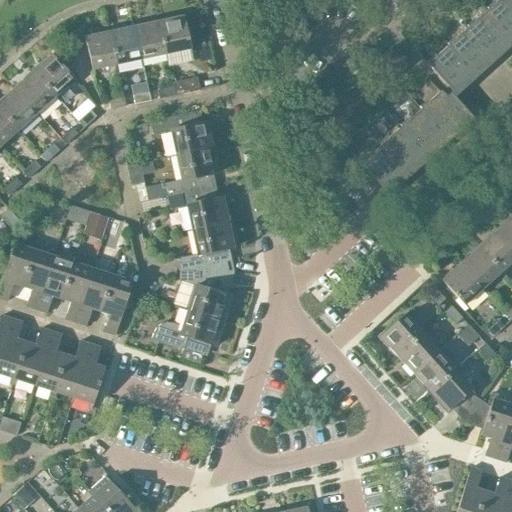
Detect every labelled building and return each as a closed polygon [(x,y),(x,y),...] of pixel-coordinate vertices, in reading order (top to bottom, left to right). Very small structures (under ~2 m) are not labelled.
[(511,0),(497,0),(427,64),(451,91),(511,35),(511,0)] [(158,22),(165,54),(189,49),(183,17),(158,22)] [(140,60),(165,54),(158,22),(133,28),(140,60)] [(116,65),(140,60),(133,28),(109,33),(116,65)] [(91,70),(116,65),(109,33),(84,38),(91,70)] [(394,78),(409,64),(393,46),(378,60),(394,78)] [(32,72),(54,97),(73,79),(51,55),(32,72)] [(36,113),(54,97),(32,72),(14,89),(36,113)] [(199,91),(199,90),(196,78),(171,83),(172,87),(156,91),(158,100),(199,91)] [(0,111),(17,130),(36,113),(14,89),(0,101),(0,111)] [(384,190),(463,118),(439,91),(359,163),(384,190)] [(149,101),(147,93),(131,96),(133,105),(149,101)] [(125,107),(125,106),(123,98),(107,102),(109,110),(125,107)] [(0,145),(17,130),(0,111),(0,145)] [(95,118),(95,117),(89,111),(77,122),(83,128),(95,118)] [(174,157),(211,149),(206,124),(195,126),(193,114),(150,123),(152,137),(169,133),(174,157)] [(77,134),(71,127),(59,139),(65,145),(77,134)] [(58,151),(52,144),(40,155),(46,162),(58,151)] [(163,186),(144,190),(146,201),(165,198),(209,188),(206,176),(217,174),(211,149),(174,157),(179,183),(163,186)] [(39,168),(39,167),(33,161),(21,172),(27,179),(39,168)] [(21,185),(20,185),(14,178),(2,189),(8,196),(21,185)] [(190,231),(227,223),(222,199),(212,201),(209,188),(165,198),(168,211),(185,207),(190,231)] [(0,215),(11,227),(18,221),(7,209),(0,215)] [(511,247),(511,216),(497,230),(511,247)] [(224,283),(227,274),(223,251),(233,249),(227,223),(190,231),(196,257),(179,260),(179,270),(205,272),(205,277),(224,283)] [(500,272),(511,261),(511,247),(497,230),(478,247),(500,272)] [(21,287),(34,245),(31,245),(29,250),(12,244),(0,283),(0,299),(7,301),(12,284),(21,287)] [(35,310),(52,257),(35,252),(37,246),(34,245),(21,287),(30,290),(24,307),(35,310)] [(482,288),(500,272),(478,247),(460,264),(482,288)] [(60,300),(74,258),(71,257),(69,263),(52,257),(35,310),(46,314),(51,297),(60,300)] [(74,323),(91,270),(74,264),(76,259),(74,258),(60,300),(69,302),(63,319),(74,323)] [(463,305),(482,288),(460,264),(441,281),(457,299),(463,305)] [(99,312),(112,270),(110,269),(108,275),(91,270),(74,323),(85,327),(91,309),(99,312)] [(114,336),(131,283),(113,277),(115,271),(112,270),(99,312),(108,315),(103,332),(114,336)] [(227,274),(224,283),(205,277),(205,272),(179,270),(178,281),(195,286),(187,311),(222,322),(230,298),(221,295),(227,274)] [(437,306),(444,300),(433,287),(426,294),(437,306)] [(454,325),(461,319),(450,306),(443,313),(454,325)] [(158,343),(182,350),(201,356),(205,344),(214,347),(222,322),(187,311),(181,327),(171,324),(166,323),(165,323),(160,325),(155,328),(155,329),(152,334),(150,340),(158,343)] [(396,356),(420,334),(403,315),(379,337),(396,356)] [(0,352),(11,320),(0,316),(0,352)] [(16,340),(20,328),(22,323),(11,320),(0,352),(0,374),(10,378),(8,384),(11,385),(25,343),(16,340)] [(504,327),(503,326),(498,320),(486,331),(492,337),(504,327)] [(460,331),(456,335),(467,347),(471,343),(478,337),(467,325),(460,331)] [(32,385),(50,332),(39,329),(33,346),(25,343),(11,385),(14,386),(16,380),(32,385)] [(55,353),(59,341),(61,336),(50,332),(32,385),(49,391),(47,397),(50,398),(64,356),(55,353)] [(413,375),(437,352),(420,334),(396,356),(413,375)] [(72,398),(89,345),(78,342),(73,359),(64,356),(50,398),(53,399),(55,393),(72,398)] [(495,356),(490,350),(484,343),(477,350),(488,362),(495,356)] [(94,365),(98,354),(100,348),(89,345),(72,398),(88,403),(86,410),(90,411),(104,368),(94,365)] [(198,366),(201,356),(182,350),(179,360),(198,366)] [(430,393),(454,371),(437,352),(413,375),(430,393)] [(463,424),(478,400),(468,393),(471,390),(454,371),(430,393),(447,412),(450,409),(463,424)] [(495,459),(511,406),(495,401),(497,395),(493,393),(489,407),(478,400),(463,424),(481,430),(479,437),(488,440),(483,456),(495,459)] [(511,445),(511,406),(495,459),(505,463),(510,445),(511,445)] [(13,436),(15,429),(9,427),(6,433),(13,436)] [(475,489),(479,477),(480,472),(469,468),(454,511),(477,511),(484,492),(475,489)] [(136,511),(104,477),(88,491),(106,511),(136,511)] [(498,511),(509,481),(498,478),(493,495),(484,492),(477,511),(498,511)] [(511,511),(511,482),(509,481),(498,511),(511,511)] [(13,496),(19,503),(28,495),(21,488),(13,496)] [(86,493),(90,497),(77,509),(79,511),(106,511),(88,491),(86,493)]
